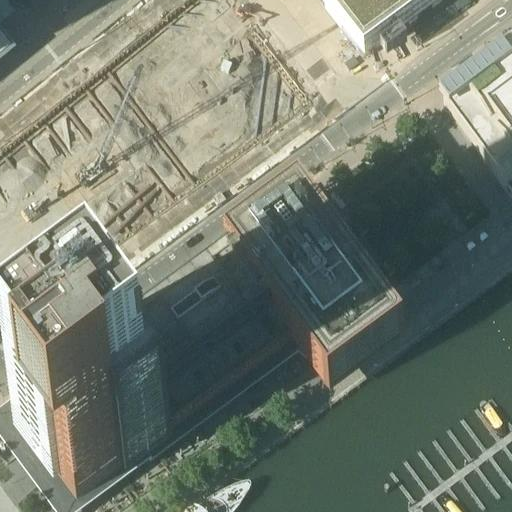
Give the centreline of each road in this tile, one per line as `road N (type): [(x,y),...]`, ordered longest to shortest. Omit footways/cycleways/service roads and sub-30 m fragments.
road 1 (unknown): [(0,227),(237,47),(272,98),(0,312)]
road 2 (tertiary): [(0,369),(9,381),(353,120)]
road 3 (unknown): [(0,150),(196,0)]
road 4 (tertiary): [(353,120),(511,4)]
road 5 (residential): [(353,120),(260,0)]
road 6 (tertiary): [(116,0),(0,94)]
